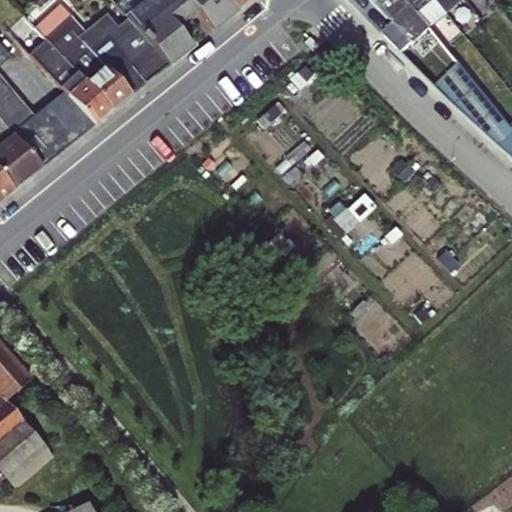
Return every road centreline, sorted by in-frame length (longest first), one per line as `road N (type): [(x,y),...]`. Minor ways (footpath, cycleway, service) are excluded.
road 1 (residential): [(0,223),(266,0)]
road 2 (residential): [(511,198),(313,0)]
